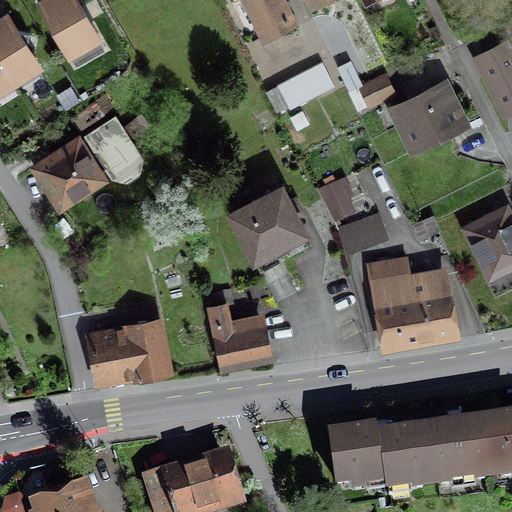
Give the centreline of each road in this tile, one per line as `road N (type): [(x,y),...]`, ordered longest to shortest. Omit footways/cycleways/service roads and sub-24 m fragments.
road 1 (primary): [(232,400),(511,360)]
road 2 (residential): [(90,417),(62,278),(0,173)]
road 3 (primary): [(90,417),(232,400)]
